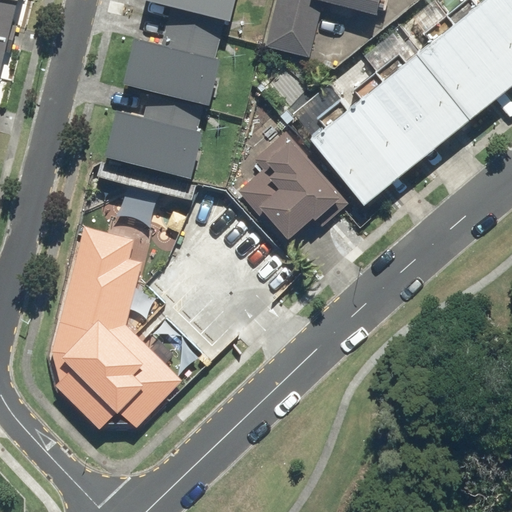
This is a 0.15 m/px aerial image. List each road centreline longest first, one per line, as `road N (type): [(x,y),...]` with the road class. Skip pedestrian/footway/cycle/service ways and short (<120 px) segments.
road 1 (residential): [(147,511),(396,277),(511,180)]
road 2 (residential): [(78,0),(0,302)]
road 3 (residential): [(0,394),(99,511)]
